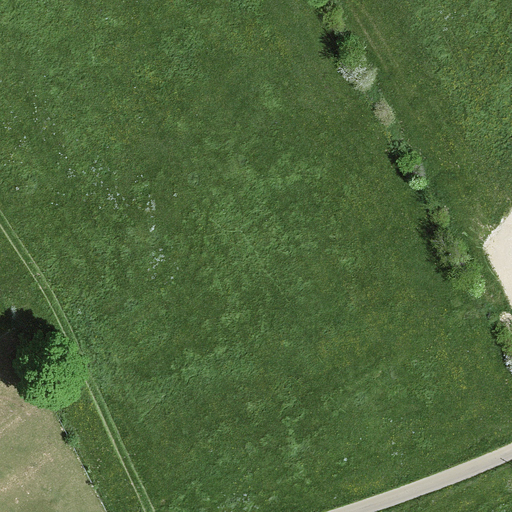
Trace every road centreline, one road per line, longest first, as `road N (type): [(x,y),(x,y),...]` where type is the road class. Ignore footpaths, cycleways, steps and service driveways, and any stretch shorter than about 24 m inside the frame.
road 1 (track): [(0,292),(118,511)]
road 2 (unclassified): [(511,450),(347,511)]
